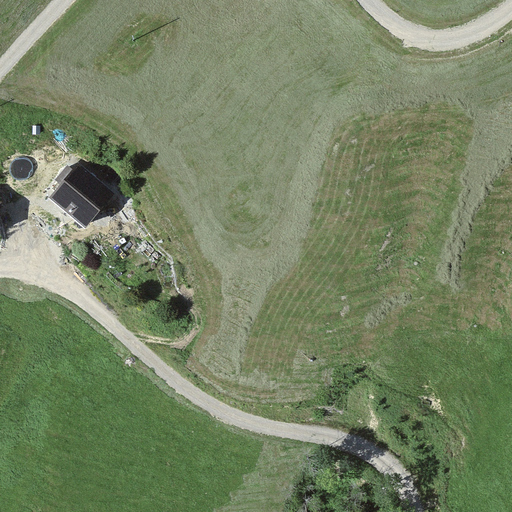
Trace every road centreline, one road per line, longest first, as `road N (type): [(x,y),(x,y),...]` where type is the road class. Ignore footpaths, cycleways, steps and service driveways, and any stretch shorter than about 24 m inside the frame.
road 1 (track): [(0,268),(35,272),(81,297),(178,384),(256,425),(373,454),(416,511)]
road 2 (track): [(511,7),(466,36),(406,31),(372,0)]
